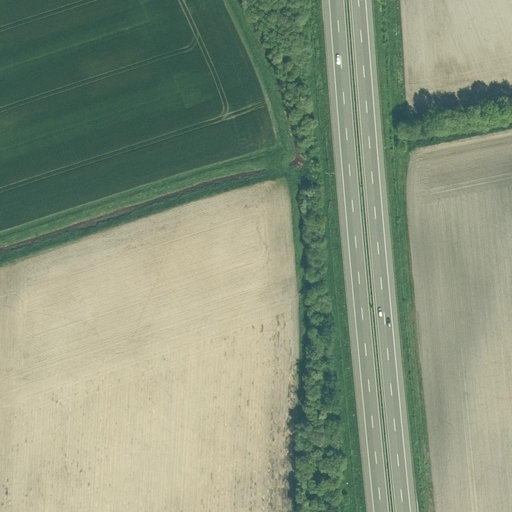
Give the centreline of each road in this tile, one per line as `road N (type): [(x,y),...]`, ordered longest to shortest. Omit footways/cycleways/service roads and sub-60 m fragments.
road 1 (motorway): [(403,511),(359,0)]
road 2 (motorway): [(338,0),(381,511)]
